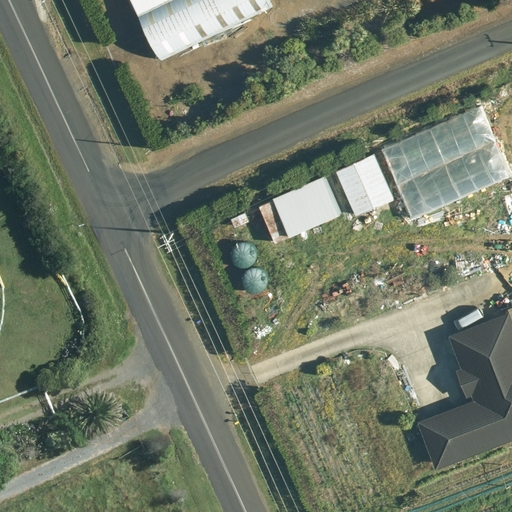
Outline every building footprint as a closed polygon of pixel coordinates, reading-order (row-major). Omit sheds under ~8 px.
[(271,5),(268,0),(133,0),(163,58),(271,5)] [(511,176),(480,103),(382,146),(414,220),(511,176)] [(395,200),(375,155),(338,171),(357,216),(395,200)] [(344,214),(327,176),(276,199),(293,237),(344,214)] [(511,321),(510,317),(452,339),(464,370),(459,372),(472,405),(421,424),(438,469),(511,440),(511,321)]
